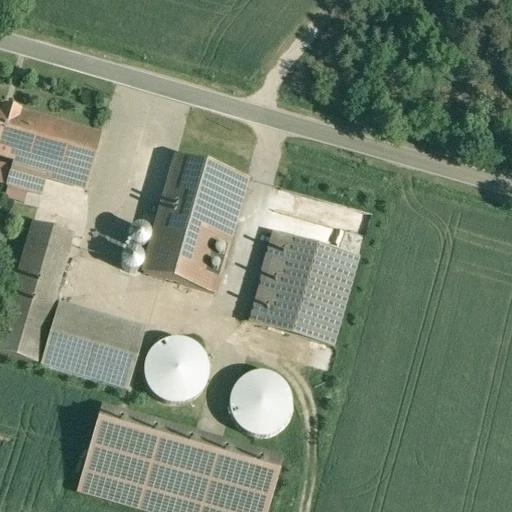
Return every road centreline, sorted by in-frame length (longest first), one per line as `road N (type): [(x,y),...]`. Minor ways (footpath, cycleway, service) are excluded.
road 1 (tertiary): [(511,191),(0,39)]
road 2 (track): [(276,121),(377,0)]
